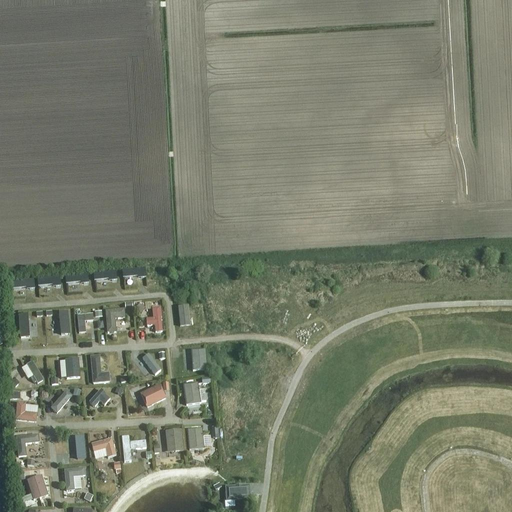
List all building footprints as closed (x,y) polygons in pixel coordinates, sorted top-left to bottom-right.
[(145,269),(122,271),(123,279),(145,277),(145,269)] [(115,272),(93,274),(94,282),(116,280),(115,272)] [(87,275),(65,277),(65,285),(88,283),(87,275)] [(60,278),(37,280),(38,288),(60,286),(60,278)] [(125,288),(133,285),(131,279),(123,281),(125,288)] [(33,280),(11,283),(12,291),(34,288),(33,280)] [(135,310),(141,315),(145,309),(139,305),(135,310)] [(178,308),(180,328),(190,327),(188,307),(178,308)] [(153,320),(146,320),(146,327),(154,326),(155,334),(162,333),(161,319),(162,319),(161,309),(152,309),(153,320)] [(124,310),(105,312),(106,335),(116,334),(115,320),(125,319),(124,310)] [(59,314),(60,328),(61,328),(62,337),(70,336),(67,313),(59,314)] [(92,315),(77,317),(79,335),(86,334),(84,323),(93,322),(92,315)] [(26,316),(18,316),(20,340),(28,339),(28,330),(27,316),(26,316)] [(191,352),(193,372),(207,371),(205,351),(191,352)] [(90,358),(92,386),(110,384),(109,375),(101,375),(99,357),(90,358)] [(150,357),(144,361),(155,376),(160,372),(150,357)] [(65,361),(66,380),(80,379),(78,360),(65,361)] [(33,362),(27,366),(39,386),(45,382),(33,362)] [(27,374),(21,376),(26,389),(32,386),(27,374)] [(14,380),(10,384),(15,389),(19,384),(14,380)] [(183,386),(186,406),(200,404),(198,384),(183,386)] [(159,386),(140,395),(146,409),(166,399),(159,386)] [(117,388),(114,394),(121,396),(123,391),(117,388)] [(74,391),(73,397),(79,399),(81,392),(74,391)] [(100,391),(88,404),(94,409),(99,403),(104,408),(111,400),(100,391)] [(9,392),(9,401),(20,400),(20,394),(13,394),(12,392),(9,392)] [(66,392),(50,410),(56,415),(72,397),(66,392)] [(17,404),(15,422),(36,424),(37,415),(25,414),(25,405),(17,404)] [(187,431),(189,452),(204,451),(202,430),(187,431)] [(165,433),(167,454),(183,453),(180,431),(165,433)] [(38,436),(16,439),(18,459),(26,458),(25,446),(39,444),(38,436)] [(77,461),(85,460),(83,436),(75,437),(77,461)] [(121,439),(124,464),(131,463),(130,451),(146,450),(146,442),(129,444),(129,438),(121,439)] [(91,445),(93,454),(105,451),(107,459),(116,457),(111,439),(91,445)] [(64,471),(66,493),(74,492),(73,479),(85,478),(84,469),(64,471)] [(26,482),(33,502),(48,497),(41,477),(26,482)] [(249,500),(248,487),(242,488),(242,487),(235,488),(226,489),(226,492),(225,492),(226,497),(227,502),(249,500)] [(84,500),(90,503),(93,497),(87,494),(84,500)]
